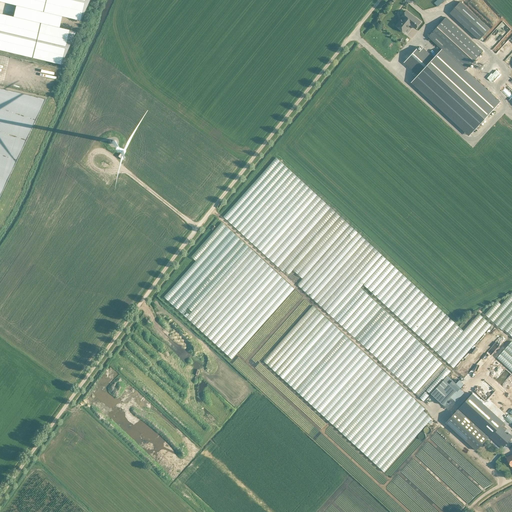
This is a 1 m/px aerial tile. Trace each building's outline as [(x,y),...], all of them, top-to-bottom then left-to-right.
[(0,0),(0,1),(80,20),(89,0),(0,0)] [(461,1),(451,12),(480,39),(490,28),(461,1)] [(416,29),(422,22),(407,9),(395,23),(405,31),(411,25),(416,29)] [(0,13),(0,49),(61,64),(76,31),(0,13)] [(446,14),(428,33),(465,68),(483,49),(446,14)] [(39,76),(38,83),(51,85),(53,78),(39,76)] [(498,101),(498,100),(482,85),(475,86),(463,80),(465,78),(462,77),(459,77),(460,80),(459,80),(457,84),(456,82),(454,84),(452,82),(452,85),(455,85),(456,90),(454,93),(452,92),(453,95),(452,97),(448,97),(449,99),(447,101),(450,117),(451,118),(452,125),(464,135),(466,136),(498,101)] [(0,194),(45,98),(0,87),(0,194)] [(335,220),(336,216),(269,156),(233,197),(235,201),(237,202),(235,203),(238,207),(241,205),(239,210),(236,212),(233,210),(233,211),(234,212),(226,209),(224,213),(220,215),(256,248),(257,247),(256,249),(259,252),(263,250),(262,254),(264,257),(270,254),(268,259),(270,263),(275,257),(272,264),(285,276),(335,220)] [(347,225),(293,285),(422,399),(449,369),(375,303),(375,302),(358,287),(360,285),(461,374),(471,362),(476,366),(501,337),(498,335),(492,342),(490,340),(497,332),(476,313),(472,317),(469,314),(458,325),(404,278),(405,277),(347,225)] [(511,290),(511,289),(499,303),(494,300),(483,313),(511,339),(511,290)] [(309,306),(260,361),(384,470),(388,465),(392,469),(399,461),(396,459),(401,454),(399,452),(429,417),(420,409),(423,406),(309,306)] [(511,374),(500,363),(488,376),(511,397),(511,374)] [(429,391),(446,408),(462,392),(458,387),(459,385),(451,377),(447,381),(443,377),(429,391)] [(511,425),(511,402),(486,379),(475,391),(502,416),(497,422),(470,397),(459,408),(501,447),(511,435),(504,428),(509,422),(511,425)]
